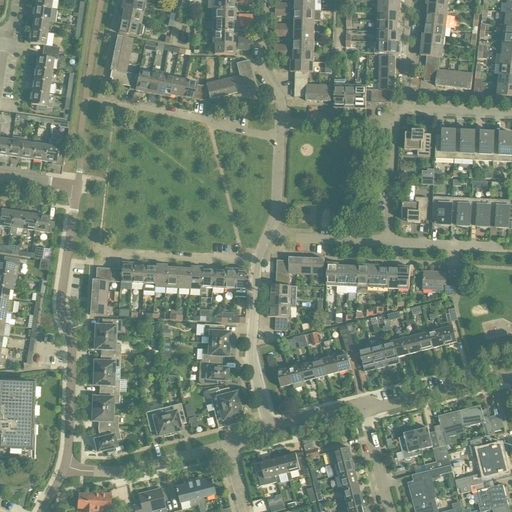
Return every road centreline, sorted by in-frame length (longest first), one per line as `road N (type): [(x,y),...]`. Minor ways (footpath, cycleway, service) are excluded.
road 1 (residential): [(64,468),(71,344),(59,309),(77,186),(0,175)]
road 2 (residential): [(280,139),(102,100)]
road 3 (residential): [(268,427),(249,354),(257,262)]
road 4 (residential): [(64,468),(125,470),(229,448)]
road 5 (residential): [(257,262),(100,252)]
road 6 (residential): [(365,412),(511,375)]
road 7 (residential): [(285,124),(282,101),(261,68),(263,0)]
road 8 (residential): [(389,242),(268,234)]
